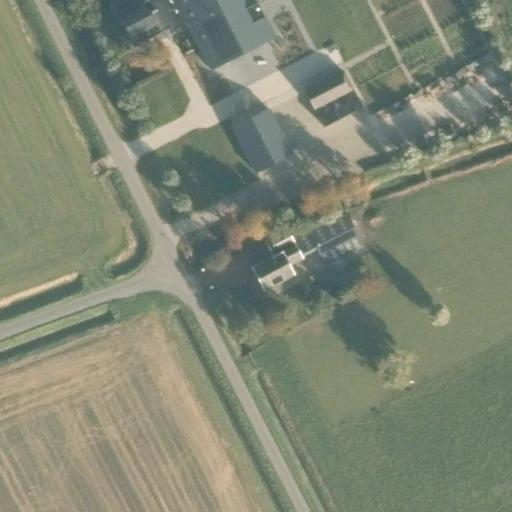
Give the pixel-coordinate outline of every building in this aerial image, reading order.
[(131,0),(120,6),(138,43),(175,25),(177,29),(191,22),(180,0),(131,0)] [(261,0),(180,0),(191,22),(215,68),(279,35),(261,0)] [(344,71),(304,91),(315,110),(354,90),(344,71)] [(387,157),(511,125),(511,83),(510,74),(374,109),(387,157)] [(269,109),(232,128),(246,153),(255,171),(256,174),(292,155),(269,109)] [(317,250),(324,264),(362,244),(345,211),(291,239),(301,258),(317,250)] [(301,262),(286,233),(262,244),(270,260),(250,269),(261,293),(293,277),(288,268),(301,262)] [(329,298),(356,284),(352,276),(334,285),(327,282),(321,285),(320,291),(323,297),(329,298)]
